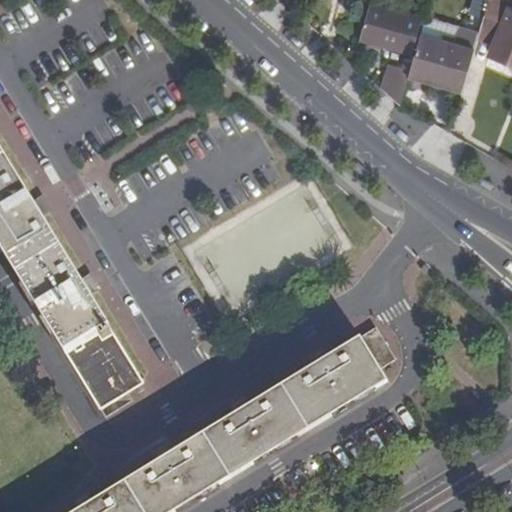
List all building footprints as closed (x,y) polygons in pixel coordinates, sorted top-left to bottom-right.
[(489,0),(478,42),(493,46),(489,56),(508,64),(507,67),(510,72),(511,72),(511,12),(509,12),(511,4),(499,0),(489,0)] [(369,7),(360,41),(412,56),(421,22),(369,7)] [(475,52),(421,37),(410,75),(409,79),(463,95),(475,52)] [(398,107),(400,108),(409,79),(410,75),(388,68),(382,93),(398,107)] [(0,250),(20,283),(100,407),(102,411),(145,382),(90,294),(96,290),(88,275),(81,280),(41,216),(48,212),(39,198),(33,202),(12,170),(0,150),(0,250)] [(233,416),(219,425),(168,455),(164,448),(151,456),(156,464),(89,504),(85,497),(73,504),(78,511),(77,511),(173,511),(386,382),(378,369),(393,361),(374,328),(326,358),(322,350),(309,358),(313,366),(246,408),(242,400),(229,408),(233,416)]
